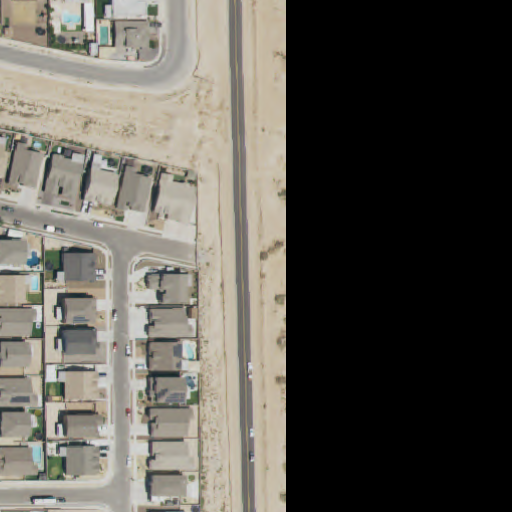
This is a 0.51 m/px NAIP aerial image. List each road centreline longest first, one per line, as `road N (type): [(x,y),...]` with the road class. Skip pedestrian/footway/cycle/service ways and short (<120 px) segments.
road 1 (residential): [(246,511),(233,0)]
road 2 (residential): [(120,511),(118,237)]
road 3 (residential): [(0,210),(192,254)]
road 4 (residential): [(0,57),(127,84),(162,76)]
road 5 (residential): [(0,495),(120,495)]
